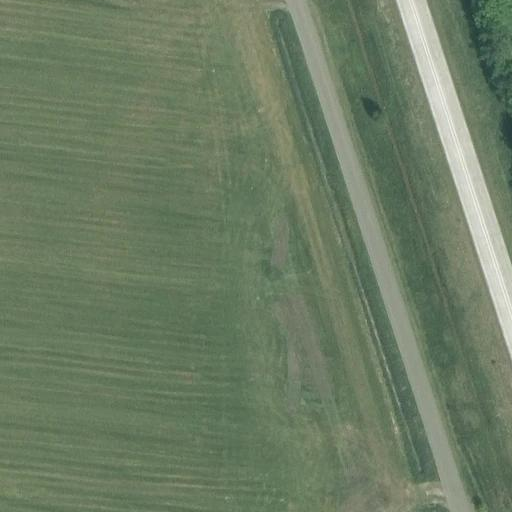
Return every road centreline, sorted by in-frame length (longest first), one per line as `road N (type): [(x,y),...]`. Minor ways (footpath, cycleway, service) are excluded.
road 1 (unclassified): [(460,511),(295,0)]
road 2 (secondary): [(511,316),(410,0)]
